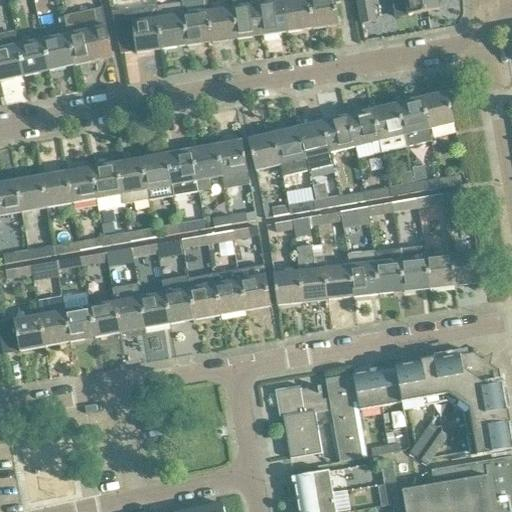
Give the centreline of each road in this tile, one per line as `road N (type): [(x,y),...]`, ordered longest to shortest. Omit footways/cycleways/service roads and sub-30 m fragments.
road 1 (residential): [(0,127),(489,42)]
road 2 (residential): [(238,372),(511,325)]
road 3 (residential): [(0,409),(238,372)]
road 4 (residential): [(85,511),(255,478)]
road 5 (residential): [(511,179),(489,42)]
